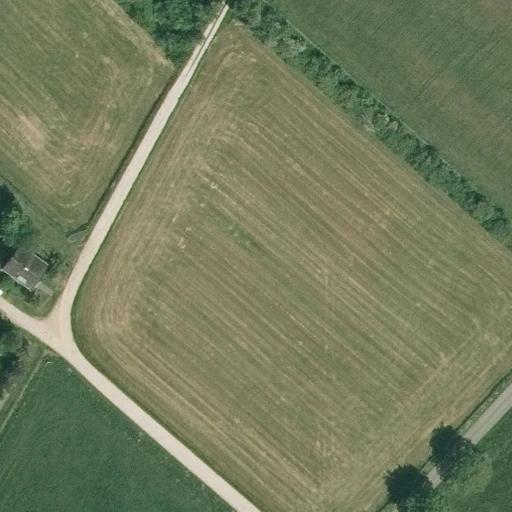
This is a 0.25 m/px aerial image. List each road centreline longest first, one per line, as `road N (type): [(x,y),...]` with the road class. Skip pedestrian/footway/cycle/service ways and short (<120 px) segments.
road 1 (track): [(228,0),(62,303),(62,330),(64,347),(256,511)]
road 2 (unclassified): [(400,511),(511,393)]
